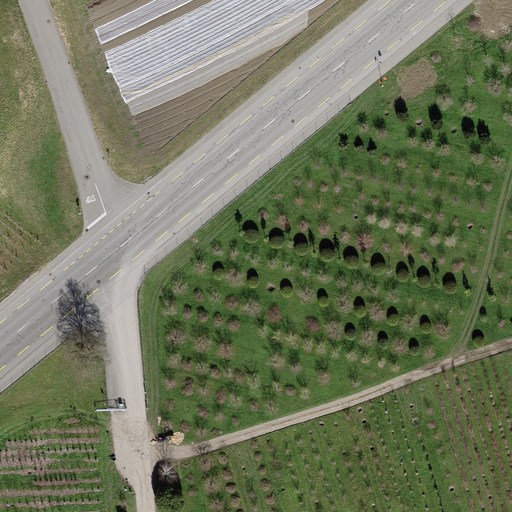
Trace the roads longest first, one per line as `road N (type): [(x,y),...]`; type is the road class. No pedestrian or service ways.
road 1 (track): [(140,467),(511,342)]
road 2 (primary): [(419,0),(119,248)]
road 3 (unclassified): [(119,248),(31,0)]
road 4 (primary): [(119,248),(0,347)]
